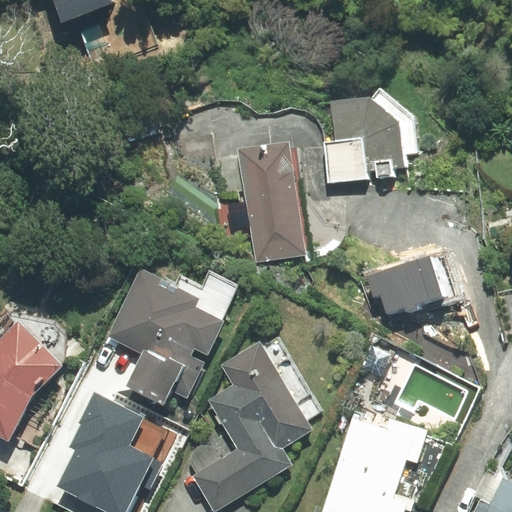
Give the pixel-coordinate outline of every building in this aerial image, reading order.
[(59,0),(68,33),(114,21),(108,0),(59,0)] [(395,104),(372,104),(215,119),(223,205),(248,202),(256,265),(306,259),(308,260),(309,260),(311,260),(313,261),(314,261),(316,261),(318,261),(320,261),(321,260),(323,260),(325,260),(326,259),(328,259),(330,258),(331,257),(333,256),(334,256),(336,255),(337,254),(338,252),(339,251),(341,250),(342,249),(343,247),(344,246),(345,245),(346,243),(346,242),(347,240),(348,238),(348,237),(349,235),(349,233),(349,232),(349,230),(327,222),(311,196),(380,189),(414,186),(409,159),(422,157),(416,122),(395,104)] [(448,261),(368,282),(375,310),(388,306),(393,324),(460,306),(448,261)] [(202,298),(140,274),(113,343),(148,357),(132,398),(170,412),(184,375),(201,382),(225,321),(197,310),(202,298)] [(23,328),(0,346),(0,438),(14,445),(41,389),(65,372),(23,328)] [(324,416),(283,344),(279,337),(223,369),(233,388),(206,403),(226,438),(190,459),(219,511),(221,511),(294,471),(285,454),(315,437),(308,425),(324,416)] [(384,434),(353,424),(326,511),(410,511),(414,502),(398,497),(409,460),(424,464),(434,431),(389,417),(384,434)] [(511,511),(511,486),(499,481),(485,511),(511,511)]
